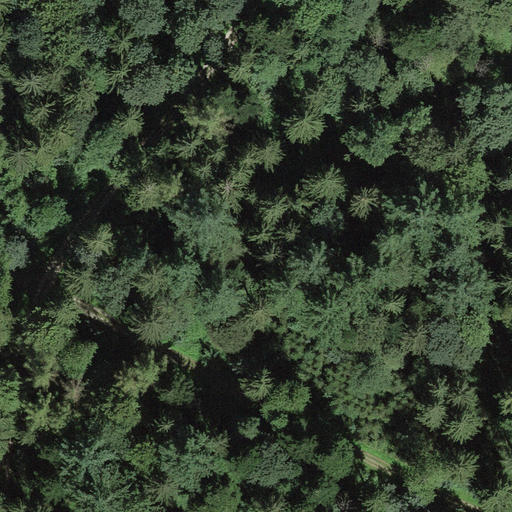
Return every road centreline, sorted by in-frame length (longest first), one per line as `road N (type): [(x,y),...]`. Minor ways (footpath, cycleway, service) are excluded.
road 1 (track): [(0,225),(70,244),(504,511)]
road 2 (track): [(252,0),(229,45),(70,244),(51,333),(35,511)]
